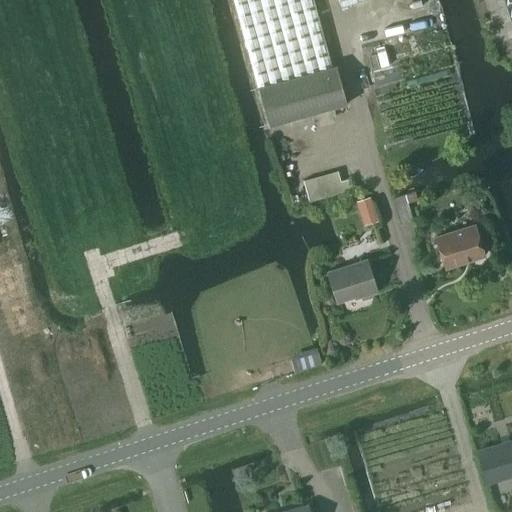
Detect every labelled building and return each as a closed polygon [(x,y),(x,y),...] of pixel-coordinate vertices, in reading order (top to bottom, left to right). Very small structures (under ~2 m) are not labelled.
[(230,0),(256,88),(333,66),(314,0),(230,0)] [(511,0),(503,0),(510,22),(511,21),(511,0)] [(334,66),(333,66),(256,88),(267,127),(346,105),(334,66)] [(301,181),(307,202),(352,189),(348,178),(339,181),(336,171),(301,181)] [(472,182),(476,193),(486,190),(482,179),(472,182)] [(392,199),(400,223),(411,219),(406,203),(415,201),(412,192),(392,199)] [(368,198),(357,201),(361,213),(372,209),(368,198)] [(434,237),(444,268),(482,255),(473,225),(434,237)] [(326,272),(336,302),(374,290),(365,259),(326,272)] [(315,354),(294,360),(297,371),(320,364),(317,353),(315,354)] [(511,438),(477,448),(486,481),(511,473),(511,438)]
